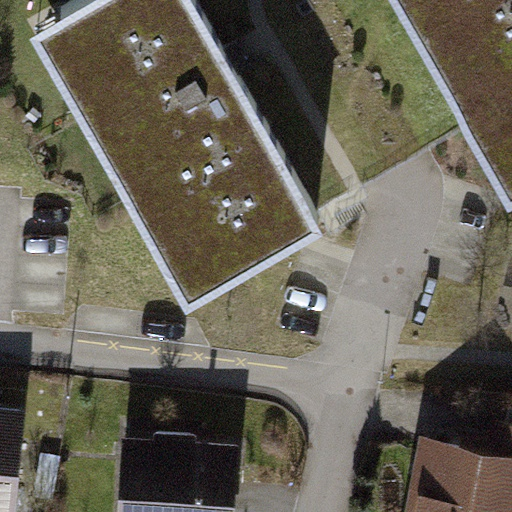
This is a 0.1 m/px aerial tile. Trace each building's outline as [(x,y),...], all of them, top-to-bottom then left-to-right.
[(200,0),(76,0),(64,7),(97,64),(72,79),(92,114),(118,99),(134,127),(108,142),(163,236),(189,222),(217,271),(322,210),(200,0)] [(511,0),(406,0),(426,33),(452,18),(468,46),(442,61),(485,135),(511,120),(511,0)] [(0,504),(14,506),(23,411),(0,408),(0,504)] [(418,511),(511,511),(511,455),(432,441),(418,511)] [(232,511),(236,450),(129,443),(124,511),(232,511)]
